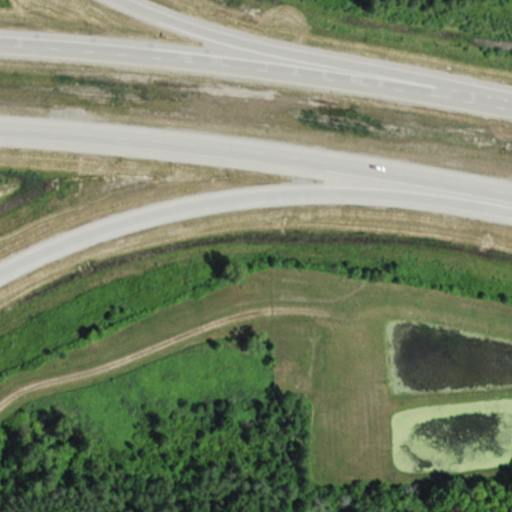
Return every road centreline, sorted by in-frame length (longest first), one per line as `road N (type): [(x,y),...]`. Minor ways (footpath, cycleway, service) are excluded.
road 1 (motorway): [(0,266),(112,214),(258,185),(511,207)]
road 2 (motorway): [(0,127),(276,157),(511,196)]
road 3 (motorway): [(511,102),(0,44)]
road 4 (motorway): [(485,96),(206,33),(120,0)]
